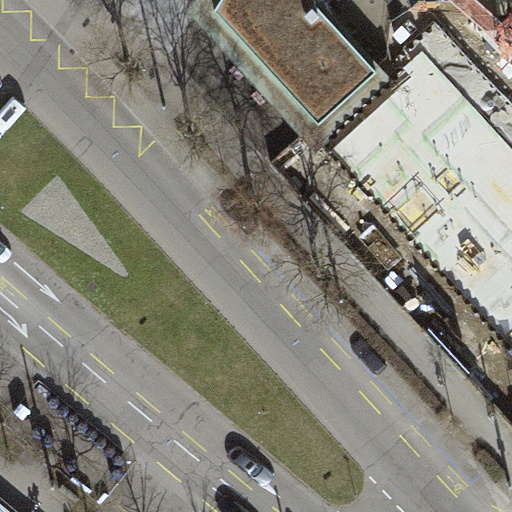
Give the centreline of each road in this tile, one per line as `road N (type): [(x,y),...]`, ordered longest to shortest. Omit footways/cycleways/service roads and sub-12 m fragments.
road 1 (secondary): [(425,511),(379,433),(0,33)]
road 2 (secondary): [(0,281),(299,511)]
